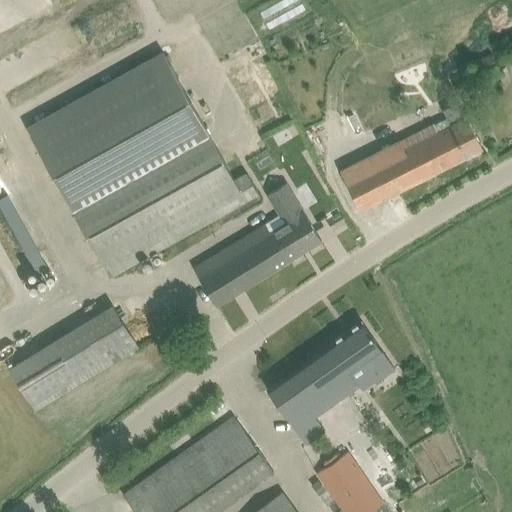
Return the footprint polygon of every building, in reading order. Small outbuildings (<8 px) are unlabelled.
[(186,0),(192,10),(203,31),(239,11),(233,0),(234,0),(186,0)] [(163,51),(26,127),(71,210),(109,276),(217,214),(222,222),(262,199),(247,173),(238,178),(235,180),(209,135),(163,51)] [(493,55),(447,72),(455,92),(500,75),(493,55)] [(340,170),(351,192),(360,210),(483,148),(467,116),(466,116),(459,101),(430,116),(438,131),(404,148),(400,140),(340,170)] [(221,251),(194,268),(216,305),(322,240),(286,182),(267,194),(284,222),(225,258),(221,251)] [(8,192),(0,196),(0,203),(35,270),(46,264),(8,192)] [(10,368),(25,392),(35,409),(138,346),(112,305),(10,368)] [(267,388),(278,404),(296,429),(297,429),(307,444),(325,431),(314,417),(359,385),(350,372),(362,364),(375,383),(395,368),(361,321),(267,388)] [(124,495),(135,511),(215,511),(274,471),(235,416),(124,495)] [(348,451),(339,458),(336,454),(324,462),(327,466),(318,473),(345,511),(373,511),(385,504),(348,451)] [(296,511),(281,491),(252,511),(296,511)]
